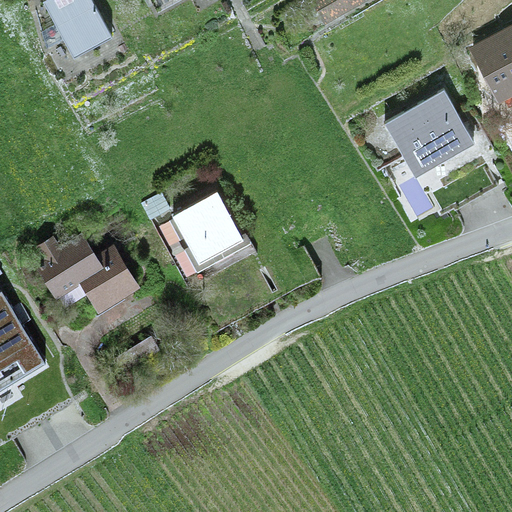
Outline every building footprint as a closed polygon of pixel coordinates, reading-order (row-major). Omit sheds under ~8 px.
[(42,0),(73,56),(112,35),(92,0),(42,0)] [(150,0),(157,11),(177,0),(150,0)] [(328,0),(335,0),(341,10),(358,0),(315,0),(319,6),(328,0)] [(511,28),(473,48),(497,95),(511,87),(511,28)] [(415,175),(475,141),(444,87),(384,121),(415,175)] [(199,261),(243,237),(217,189),(173,213),(199,261)] [(80,277),(98,305),(136,281),(115,247),(93,261),(78,237),(38,262),(56,291),(80,277)] [(0,288),(0,388),(45,361),(1,288),(0,288)]
